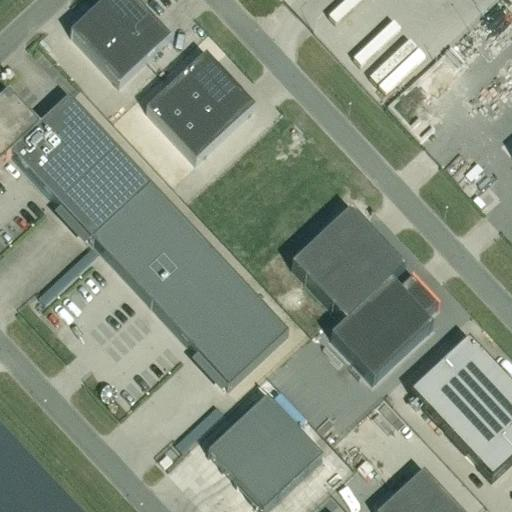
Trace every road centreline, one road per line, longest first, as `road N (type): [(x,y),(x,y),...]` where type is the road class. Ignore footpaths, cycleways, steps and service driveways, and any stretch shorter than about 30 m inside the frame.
road 1 (unclassified): [(156,511),(0,343),(0,57),(61,0)]
road 2 (unclassified): [(216,0),(511,314)]
